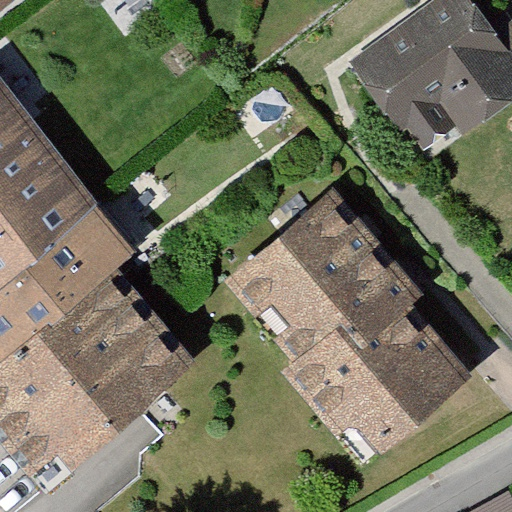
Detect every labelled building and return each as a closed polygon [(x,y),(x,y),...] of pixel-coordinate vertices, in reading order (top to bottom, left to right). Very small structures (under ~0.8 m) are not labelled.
[(0,0),(0,23),(29,3),(26,0),(0,0)] [(452,0),(435,0),(335,76),(385,143),(395,136),(412,161),(443,134),(451,146),(511,97),(511,82),(500,67),(511,56),(511,45),(498,25),(480,38),(452,0)] [(0,108),(0,269),(81,207),(0,108)] [(344,466),(453,382),(395,315),(413,301),(317,189),(208,283),(280,367),(268,376),(344,466)] [(0,349),(13,339),(110,265),(69,216),(0,269),(0,349)] [(110,265),(13,339),(54,393),(84,430),(180,359),(110,265)] [(0,435),(54,393),(13,339),(0,349),(0,435)] [(54,393),(0,435),(0,466),(15,486),(84,430),(54,393)]
